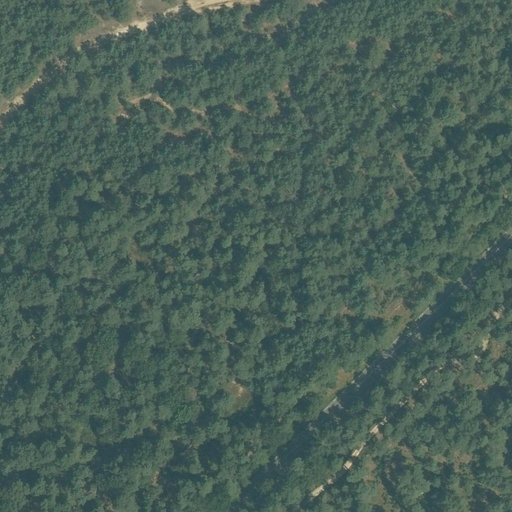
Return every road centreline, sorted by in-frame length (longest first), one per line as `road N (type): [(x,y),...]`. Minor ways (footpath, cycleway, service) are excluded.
road 1 (primary): [(230,511),(511,236)]
road 2 (track): [(511,303),(293,511)]
road 3 (track): [(0,122),(72,55),(213,0)]
